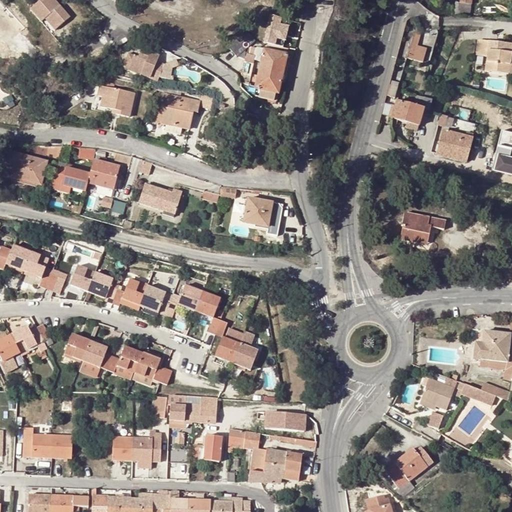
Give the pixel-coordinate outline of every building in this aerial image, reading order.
[(55,0),(44,0),(32,11),(44,24),(48,20),(58,31),(73,18),(55,0)] [(454,2),(453,13),(463,16),(469,16),(471,4),(471,0),(458,0),(458,3),(454,2)] [(291,34),(277,30),(274,43),(288,47),(291,34)] [(230,50),(236,58),(254,43),(248,35),(230,50)] [(507,74),(511,44),(477,40),(475,54),(486,55),(484,70),(507,74)] [(421,63),(425,50),(409,45),(405,58),(421,63)] [(277,46),(275,53),(286,56),(288,49),(277,46)] [(157,83),(163,65),(156,62),(158,56),(141,48),(137,56),(132,54),(126,68),(157,83)] [(246,54),(251,56),(254,57),(253,60),(261,62),(257,77),(251,75),(249,80),(252,81),(250,86),(248,85),(248,86),(253,95),(258,96),(258,97),(273,101),(275,94),(277,95),(286,56),(275,53),(267,51),(256,49),(250,48),(246,54)] [(126,68),(132,54),(128,52),(121,65),(126,68)] [(502,74),(490,73),(488,87),(500,89),(502,74)] [(163,92),(165,85),(156,83),(154,89),(163,92)] [(97,95),(101,96),(98,107),(112,110),(116,111),(115,115),(127,118),(133,93),(122,90),(122,87),(113,85),(112,89),(100,86),(97,95)] [(179,88),(165,85),(163,92),(177,95),(179,88)] [(196,111),(198,102),(162,94),(158,118),(166,119),(165,124),(181,128),(182,123),(189,125),(192,110),(196,111)] [(411,105),(394,101),(393,106),(390,117),(390,118),(396,120),(406,122),(407,119),(419,122),(422,111),(427,112),(430,100),(414,96),(411,105)] [(179,136),(181,128),(165,124),(163,132),(179,136)] [(441,144),(439,155),(465,162),(471,139),(441,131),(438,143),(441,144)] [(47,156),(48,146),(34,145),(33,155),(47,156)] [(61,147),(48,146),(47,156),(53,157),(51,164),(56,165),(57,163),(61,147)] [(47,163),(9,153),(7,163),(13,165),(9,178),(41,186),(47,163)] [(113,162),(119,163),(122,155),(116,153),(113,162)] [(131,157),(122,155),(119,163),(128,166),(131,157)] [(144,167),(146,168),(148,163),(141,160),(138,171),(142,172),(144,167)] [(86,184),(96,186),(97,183),(112,187),(118,167),(92,161),(89,175),(86,184)] [(56,166),(74,171),(75,167),(57,163),(56,165),(56,166)] [(86,184),(89,175),(74,171),(56,166),(52,183),(70,188),(84,192),(86,184)] [(70,188),(52,183),(50,189),(68,194),(70,188)] [(138,204),(162,211),(163,208),(175,212),(181,192),(172,189),(171,193),(144,184),(138,204)] [(226,187),(219,186),(217,194),(225,195),(233,197),(235,189),(226,187)] [(217,195),(203,191),(200,199),(216,203),(217,195)] [(267,224),(271,203),(247,198),(242,223),(254,226),(254,222),(267,224)] [(442,229),(444,221),(401,213),(399,224),(401,225),(399,236),(417,240),(418,236),(427,238),(429,227),(434,228),(442,229)] [(399,236),(397,245),(430,252),(434,228),(429,227),(427,238),(418,236),(417,240),(399,236)] [(22,272),(30,252),(13,246),(11,251),(5,265),(22,272)] [(5,265),(11,251),(0,247),(0,268),(3,270),(5,265)] [(41,279),(44,272),(49,260),(30,252),(22,272),(41,279)] [(85,291),(93,272),(76,266),(69,285),(85,291)] [(52,270),(51,275),(58,278),(60,279),(62,274),(52,270)] [(45,289),(51,275),(44,272),(41,279),(38,286),(45,289)] [(105,299),(109,287),(112,279),(93,272),(85,291),(105,299)] [(53,292),(58,278),(51,275),(45,289),(53,292)] [(65,281),(60,279),(58,278),(53,292),(60,295),(65,281)] [(146,287),(128,279),(123,293),(120,299),(138,306),(146,287)] [(202,292),(184,285),(176,305),(194,312),(202,292)] [(110,304),(116,290),(109,287),(105,299),(104,301),(110,304)] [(136,310),(142,312),(143,308),(156,313),(162,299),(164,293),(146,287),(138,306),(136,310)] [(110,304),(117,306),(118,303),(120,299),(123,293),(116,290),(110,304)] [(194,312),(212,318),(219,298),(202,292),(194,312)] [(136,310),(138,306),(120,299),(118,303),(136,310)] [(162,299),(156,313),(163,316),(169,302),(162,299)] [(163,316),(171,318),(176,305),(169,302),(163,316)] [(156,313),(143,308),(142,312),(155,317),(156,313)] [(219,321),(212,318),(207,332),(213,334),(219,321)] [(213,334),(215,335),(221,337),(226,324),(219,321),(213,334)] [(44,329),(43,325),(36,328),(43,342),(49,338),(44,329)] [(22,329),(14,334),(9,336),(19,355),(36,346),(30,332),(27,327),(22,329)] [(30,332),(36,346),(43,342),(36,328),(30,332)] [(473,359),(479,360),(505,363),(508,336),(508,334),(482,331),(480,345),(474,344),(473,359)] [(238,344),(256,350),(259,342),(241,334),(238,344)] [(71,335),(64,354),(81,360),(88,341),(71,335)] [(0,340),(0,357),(3,363),(19,355),(9,336),(0,340)] [(511,336),(508,336),(505,363),(479,360),(478,366),(503,369),(502,378),(511,380),(511,374),(511,336)] [(231,364),(238,344),(221,337),(213,357),(231,364)] [(88,341),(81,360),(99,367),(104,354),(106,348),(88,341)] [(47,349),(43,342),(36,346),(40,352),(36,354),(38,357),(45,354),(44,351),(47,349)] [(248,370),(256,350),(238,344),(231,364),(248,370)] [(118,359),(115,366),(133,373),(140,353),(123,346),(118,359)] [(152,380),(157,366),(159,360),(140,353),(133,373),(152,380)] [(104,354),(99,367),(105,370),(111,356),(104,354)] [(105,370),(112,373),(115,366),(118,359),(111,356),(105,370)] [(77,371),(95,378),(99,367),(81,360),(77,371)] [(115,366),(112,373),(130,379),(133,373),(115,366)] [(158,382),(164,369),(157,366),(152,380),(158,382)] [(171,372),(164,369),(158,382),(165,385),(171,372)] [(130,379),(149,386),(152,380),(133,373),(130,379)] [(433,377),(422,397),(436,405),(445,410),(456,391),(433,377)] [(485,392),(465,385),(462,395),(481,402),(485,392)] [(500,398),(501,393),(490,389),(488,394),(500,398)] [(154,411),(164,412),(165,397),(154,396),(154,411)] [(434,409),(436,405),(422,397),(420,401),(434,409)] [(216,420),(217,400),(201,399),(201,405),(185,404),(185,399),(169,398),(169,406),(168,421),(171,421),(171,428),(183,429),(184,422),(212,424),(212,420),(216,420)] [(431,410),(425,424),(437,429),(443,415),(431,410)] [(299,413),(266,412),(265,430),(298,431),(299,413)] [(440,435),(422,424),(417,433),(435,443),(440,435)] [(22,428),(21,457),(51,458),(52,435),(32,434),(32,428),(22,428)] [(242,442),(242,448),(251,449),(257,449),(258,433),(253,433),(228,429),(227,437),(227,441),(242,442)] [(131,461),(159,461),(160,439),(160,433),(154,434),(154,431),(149,431),(148,439),(132,438),(131,461)] [(51,458),(70,459),(70,452),(70,436),(52,435),(51,458)] [(218,462),(220,437),(205,436),(204,449),(193,448),(192,459),(218,462)] [(131,461),(132,438),(111,437),(111,440),(111,454),(111,460),(131,461)] [(293,444),(313,446),(314,441),(294,438),(293,444)] [(296,481),(300,455),(257,449),(251,449),(247,482),(278,483),(279,479),(296,481)] [(406,482),(431,463),(421,450),(416,454),(414,452),(411,449),(382,471),(397,490),(406,482)] [(412,489),(406,482),(397,490),(395,491),(401,497),(412,489)] [(91,489),(91,507),(129,508),(130,498),(130,497),(94,496),(95,489),(91,489)] [(150,499),(135,498),(130,498),(129,508),(166,509),(167,492),(157,491),(157,496),(150,496),(150,499)] [(208,510),(209,501),(175,499),(175,492),(170,492),(170,509),(208,510)] [(49,506),(49,495),(25,494),(25,505),(49,506)] [(71,496),(49,495),(49,506),(82,507),(82,497),(71,497),(71,496)] [(381,495),(364,500),(367,511),(364,511),(389,511),(386,498),(382,499),(381,495)] [(241,501),(241,497),(231,497),(231,501),(217,501),(209,501),(208,510),(248,511),(249,501),(241,501)]
